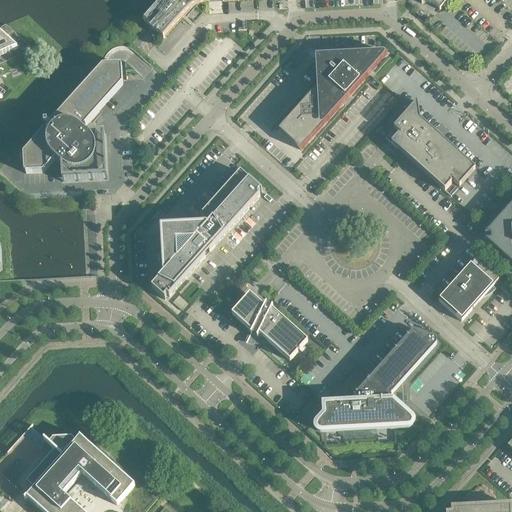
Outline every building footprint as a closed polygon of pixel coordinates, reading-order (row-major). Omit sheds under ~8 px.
[(157,0),(141,19),(148,25),(147,27),(151,32),(157,37),(159,35),(163,39),(198,0),(222,0),(222,2),(249,0),(157,0)] [(421,0),(421,4),(432,4),(439,10),(448,0),(421,0)] [(0,63),(33,49),(6,25),(0,27),(0,63)] [(388,53),(323,57),(316,57),(317,88),(279,131),(301,151),(388,53)] [(103,67),(26,153),(24,156),(24,174),(43,173),(55,160),(62,166),(63,182),(107,180),(105,135),(89,136),(82,130),(123,85),(122,66),(112,66),(103,67)] [(435,134),(420,121),(417,103),(410,111),(403,106),(409,112),(394,129),(401,135),(400,137),(398,136),(392,143),(386,138),(385,138),(450,196),(450,195),(445,191),(452,184),(451,183),(452,181),(459,187),(475,170),(439,137),(440,136),(437,133),(435,134)] [(161,228),(162,243),(163,274),(164,275),(152,289),(165,300),(166,300),(165,298),(167,296),(169,298),(206,257),(205,257),(204,257),(199,253),(204,247),(209,252),(210,253),(260,197),(258,195),(260,192),(261,193),(262,192),(240,173),(200,217),(209,225),(208,226),(206,225),(161,228)] [(511,204),(489,230),(490,230),(491,245),(490,246),(511,265),(511,204)] [(476,260),(439,302),(461,322),(472,310),(469,307),(476,300),(481,299),(487,297),(492,294),(496,290),(493,287),(498,281),(476,260)] [(251,271),(256,276),(261,270),(256,266),(251,271)] [(264,308),(260,304),(250,295),(232,315),(246,327),(252,333),(251,335),(256,337),(258,333),(289,362),(307,342),(272,310),(273,308),(266,304),(264,308)] [(431,348),(413,332),(369,381),(356,370),(330,398),(331,406),(324,406),(325,418),(319,425),(318,427),(318,429),(320,431),(322,431),(405,426),(404,415),(391,404),(391,394),(431,348)] [(42,511),(27,498),(25,500),(24,499),(34,488),(26,481),(54,450),(44,440),(44,439),(31,428),(9,452),(16,458),(2,475),(19,490),(5,506),(11,511),(146,511),(158,500),(83,434),(80,437),(135,487),(117,506),(82,475),(64,495),(82,511),(42,511)] [(53,439),(49,443),(45,439),(44,439),(44,440),(54,450),(26,481),(34,488),(24,499),(25,500),(27,498),(42,511),(82,511),(64,495),(82,475),(117,506),(135,487),(80,437),(76,442),(72,438),(53,439)]
